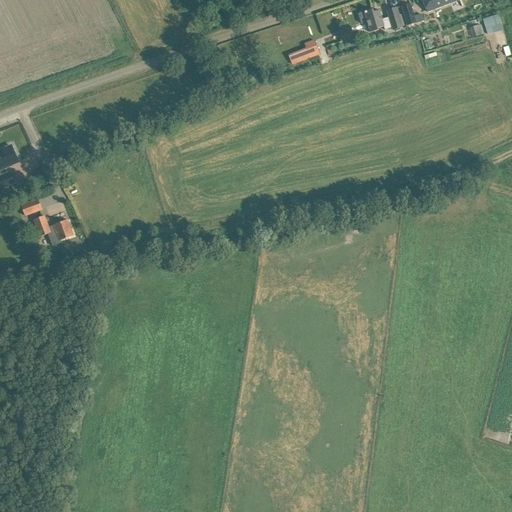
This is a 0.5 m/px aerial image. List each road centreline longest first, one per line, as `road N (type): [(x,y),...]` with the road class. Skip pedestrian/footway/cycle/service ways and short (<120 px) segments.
road 1 (track): [(42,270),(412,193),(511,154)]
road 2 (unclassified): [(0,115),(338,0)]
road 3 (unknown): [(17,109),(94,259)]
